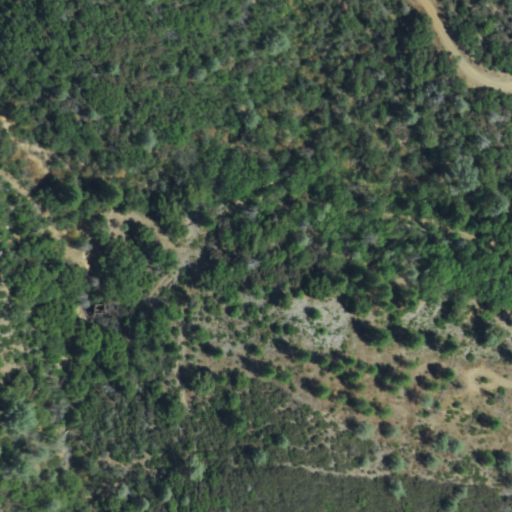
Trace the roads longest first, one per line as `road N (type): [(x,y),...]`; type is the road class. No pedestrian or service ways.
road 1 (track): [(197,357),(386,373),(511,400)]
road 2 (track): [(511,89),(492,91),(463,74),(417,0)]
